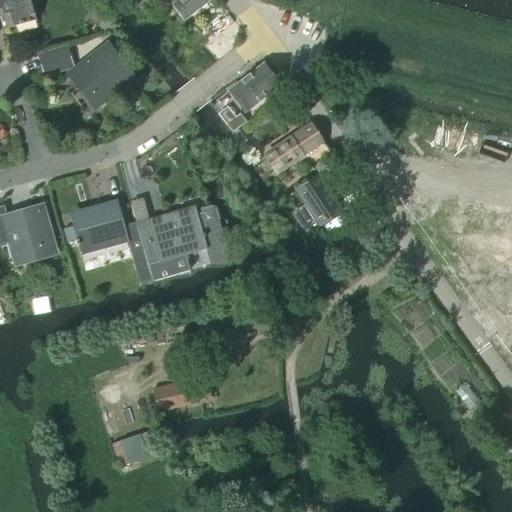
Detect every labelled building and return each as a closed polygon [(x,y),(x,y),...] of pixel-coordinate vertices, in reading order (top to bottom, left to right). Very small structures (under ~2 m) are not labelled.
[(0,0),(0,16),(3,15),(7,29),(36,20),(30,0),(0,0)] [(168,0),(171,4),(184,21),(210,0),(168,0)] [(104,19),(99,26),(106,31),(111,24),(104,19)] [(79,43),(69,47),(71,54),(81,51),(79,43)] [(95,106),(131,78),(107,46),(71,74),(95,106)] [(39,56),(45,75),(72,67),(66,48),(39,56)] [(278,85),(263,66),(231,91),(245,110),(278,85)] [(220,114),(234,132),(249,121),(241,112),(236,115),(230,106),(220,114)] [(266,110),(249,123),(255,131),(272,119),(266,110)] [(276,173),(299,158),(304,165),(327,149),(311,125),(265,156),(276,173)] [(236,134),(243,143),(251,137),(243,127),(236,134)] [(303,206),(292,213),(305,233),(316,226),(339,211),(333,202),(315,174),(293,189),(301,202),(303,206)] [(101,212),(72,220),(73,226),(77,240),(81,256),(128,243),(139,283),(152,280),(137,229),(135,223),(124,226),(117,202),(99,207),(101,212)] [(0,211),(0,241),(9,239),(16,264),(54,253),(42,208),(4,219),(1,211),(0,211)] [(149,225),(137,229),(152,280),(152,281),(189,271),(185,255),(206,249),(224,244),(217,220),(215,220),(212,209),(196,214),(168,222),(166,216),(148,222),(149,225)] [(73,226),(63,229),(67,243),(77,240),(73,226)] [(362,229),(354,234),(361,244),(368,239),(362,229)] [(159,412),(185,405),(210,399),(205,377),(154,389),(159,412)] [(511,433),(494,440),(500,456),(511,452),(511,454),(511,433)]
